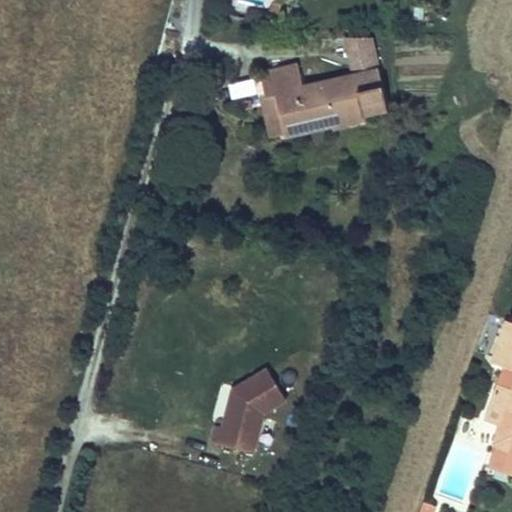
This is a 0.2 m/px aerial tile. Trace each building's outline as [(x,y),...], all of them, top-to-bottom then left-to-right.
[(267,20),(279,20),(279,4),(271,3),(267,13),(267,20)] [(263,74),(268,96),(278,94),(286,134),(324,126),(323,121),(332,119),(333,124),(333,128),(351,124),(351,120),(389,111),(380,71),(305,88),(299,66),(263,74)] [(278,94),(268,96),(264,97),(272,137),(286,134),(278,94)] [(511,325),(508,324),(494,361),(511,367),(511,325)] [(267,371),(232,392),(235,396),(231,407),(228,406),(222,429),(215,427),(210,444),(252,455),(263,415),(285,403),(267,371)] [(486,421),(500,426),(511,392),(511,390),(498,386),(486,421)] [(511,392),(500,426),(494,442),(511,448),(511,392)] [(429,502),(425,511),(444,511),(446,508),(429,502)]
